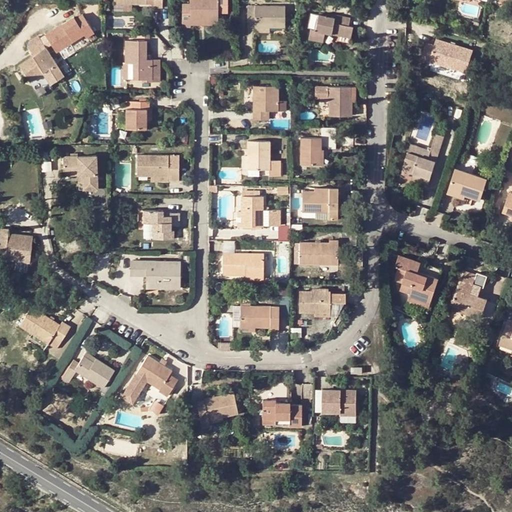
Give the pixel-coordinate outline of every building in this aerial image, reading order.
[(207,17),(207,14),(218,14),(218,0),(190,0),(191,3),(183,3),(183,26),(191,25),(191,23),(191,17),(207,17)] [(247,26),(255,26),(269,26),(285,26),(285,5),(255,5),(255,12),(249,12),(247,13),(247,26)] [(84,33),(85,36),(93,31),(82,13),(74,17),(73,15),(45,34),(56,51),(84,33)] [(191,23),(218,23),(218,14),(207,14),(207,17),(191,17),(191,23)] [(339,32),(339,35),(351,37),(353,26),(349,25),(351,17),(335,14),(334,17),(327,16),(319,14),(315,30),(311,29),(309,38),(323,42),(325,32),(331,33),(331,31),(339,32)] [(327,33),(326,38),(349,42),(350,37),(327,33)] [(33,54),(18,63),(29,80),(43,71),(51,83),(63,74),(39,37),(27,45),(33,54)] [(473,50),(436,39),(435,45),(426,42),(421,58),(467,72),(473,50)] [(147,59),(147,54),(147,40),(125,40),(126,62),(133,62),(133,78),(143,78),(143,81),(160,81),(160,58),(151,58),(147,59)] [(257,98),(256,110),(254,110),(254,119),(268,119),(268,110),(278,110),(278,85),(254,85),(254,98),(257,98)] [(349,97),(350,97),(350,86),(328,86),(328,98),(330,98),(330,115),(351,115),(351,101),(349,101),(349,97)] [(127,108),(128,128),(146,128),(147,109),(149,109),(149,101),(132,101),(132,108),(127,108)] [(421,175),(419,180),(418,184),(428,187),(444,135),(436,133),(431,150),(428,158),(408,152),(403,169),(415,173),(421,175)] [(319,150),(321,149),(321,137),(302,137),(302,164),(319,164),(319,150)] [(248,140),(248,155),(248,168),(269,168),(269,175),(281,175),(280,160),(270,160),(269,140),(248,140)] [(428,158),(431,150),(411,144),(408,152),(428,158)] [(168,176),(167,181),(179,181),(179,155),(137,155),(138,176),(152,176),(168,176)] [(65,176),(80,176),(85,175),(85,183),(81,184),(81,190),(99,189),(97,156),(64,158),(65,176)] [(475,174),(456,167),(449,189),(466,195),(481,199),(488,178),(475,174)] [(502,188),(497,186),(491,203),(496,205),(502,188)] [(466,195),(449,189),(448,192),(465,198),(466,195)] [(315,190),(303,190),(303,211),(337,211),(337,190),(315,190)] [(303,191),(294,191),(294,207),(302,208),(303,191)] [(511,192),(510,191),(503,211),(511,214),(511,192)] [(263,196),(260,196),(242,196),(241,212),(242,226),(263,226),(263,224),(263,209),(263,196)] [(269,225),(280,224),(280,209),(269,209),(269,225)] [(143,210),(143,222),(153,221),(153,238),(173,238),(174,229),(172,228),(172,225),(179,225),(179,212),(172,212),(171,215),(164,215),(164,212),(164,210),(143,210)] [(0,259),(21,261),(30,262),(33,237),(8,234),(8,229),(0,227),(0,259)] [(358,244),(358,232),(349,232),(349,245),(358,244)] [(329,240),(329,242),(299,242),(300,263),(338,263),(338,240),(329,240)] [(251,273),(251,278),(264,278),(264,253),(249,254),(235,253),(224,254),(224,274),(246,273),(251,273)] [(396,266),(399,266),(397,273),(405,276),(403,282),(401,288),(413,292),(412,293),(421,296),(422,293),(433,297),(439,278),(438,277),(428,274),(428,276),(427,278),(417,275),(418,272),(421,262),(400,254),(396,266)] [(131,260),(131,275),(147,275),(147,270),(142,269),(143,260),(131,260)] [(157,283),(157,287),(180,287),(181,261),(143,260),(142,269),(147,270),(147,275),(147,283),(157,283)] [(20,273),(28,273),(30,262),(21,261),(20,273)] [(441,269),(431,265),(428,274),(438,277),(441,269)] [(463,270),(450,308),(464,312),(481,318),(487,299),(470,293),(476,274),(463,270)] [(405,276),(397,273),(395,280),(403,282),(405,276)] [(314,311),(331,312),(331,301),(338,301),(343,301),(345,301),(345,293),(331,293),(331,291),(328,291),(315,290),(300,290),(300,312),(314,311)] [(430,307),(433,297),(422,293),(421,296),(412,293),(410,300),(430,307)] [(338,312),(343,301),(338,301),(331,301),(331,312),(338,312)] [(241,305),(241,320),(241,327),(255,327),(270,326),(270,331),(279,331),(279,309),(273,309),(273,312),(271,311),(271,305),(241,305)] [(52,337),(60,342),(70,326),(62,321),(60,324),(53,320),(49,318),(31,306),(20,324),(48,342),(52,337)] [(464,312),(450,308),(449,312),(463,316),(464,312)] [(511,320),(507,319),(499,344),(511,348),(511,320)] [(103,324),(100,330),(128,348),(132,342),(103,324)] [(48,342),(57,347),(60,342),(52,337),(48,342)] [(94,362),(96,357),(87,351),(84,355),(94,362)] [(77,366),(75,369),(70,366),(62,378),(69,383),(77,370),(103,387),(115,369),(96,357),(94,362),(84,355),(77,366)] [(172,370),(148,355),(137,372),(123,394),(133,401),(148,379),(160,388),(159,390),(150,404),(159,409),(168,395),(175,383),(167,378),(170,373),(172,370)] [(167,378),(175,383),(178,378),(170,373),(167,378)] [(341,412),(341,416),(356,416),(357,389),(323,388),(322,412),(341,412)] [(202,424),(210,422),(209,419),(223,415),(238,412),(233,392),(204,399),(205,401),(197,403),(202,424)] [(263,400),(263,417),(276,418),(276,423),(290,423),(290,425),(302,425),(302,405),(290,405),(290,402),(276,402),(275,399),(263,400)]
